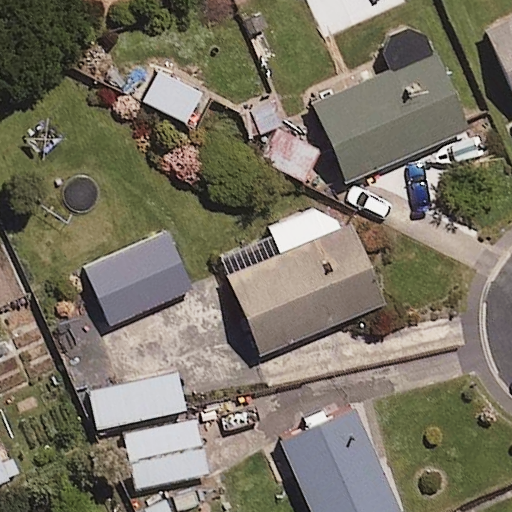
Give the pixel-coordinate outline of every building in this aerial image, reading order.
[(511,18),(488,28),(511,87),(511,18)] [(430,55),(424,42),(412,30),(395,33),(386,47),(393,71),(315,104),(347,180),(467,130),(435,54),(430,55)] [(201,92),(159,72),(145,101),(187,122),(201,92)] [(277,91),(238,104),(248,133),(287,121),(277,91)] [(319,151),(277,127),(260,156),(302,181),(319,151)] [(385,301),(353,227),(319,207),(219,250),(263,353),(385,301)] [(191,288),(165,232),(85,268),(110,324),(191,288)] [(185,408),(177,373),(89,393),(97,429),(185,408)] [(400,511),(354,410),(282,443),(313,511),(400,511)] [(207,473),(197,419),(123,433),(133,487),(207,473)] [(176,511),(166,491),(136,506),(138,511),(176,511)]
